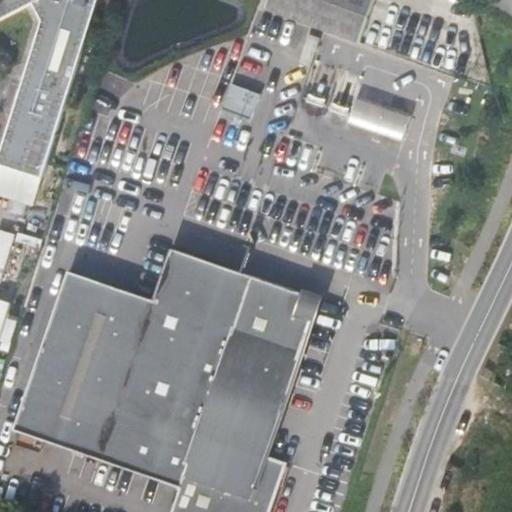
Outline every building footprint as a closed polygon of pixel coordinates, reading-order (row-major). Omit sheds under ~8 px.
[(40,21),(2,165),(47,176),(92,0),(0,0),(0,21),(31,6),(40,21)] [(270,0),(267,11),(363,39),(375,0),(270,0)] [(330,114),(410,138),(418,111),(338,88),(330,114)] [(74,266),(19,424),(232,498),(226,511),(290,511),(307,465),(283,457),(342,284),(186,231),(164,297),(74,266)] [(0,298),(13,303),(32,242),(0,232),(0,298)] [(0,298),(0,343),(13,303),(0,298)] [(162,479),(154,511),(173,511),(181,483),(162,479)]
